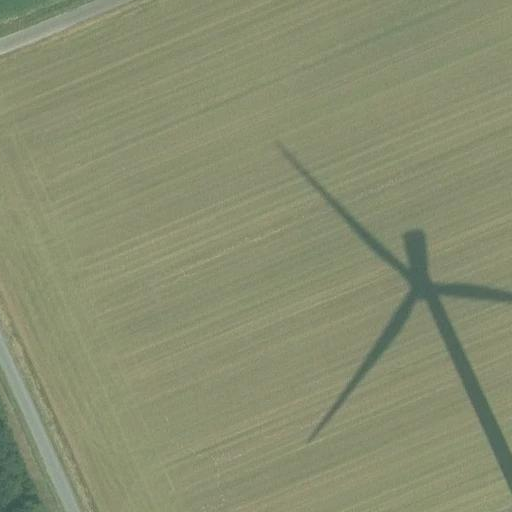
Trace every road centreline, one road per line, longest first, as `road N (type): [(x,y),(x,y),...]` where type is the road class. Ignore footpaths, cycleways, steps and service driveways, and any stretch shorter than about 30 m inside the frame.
road 1 (unclassified): [(70,511),(0,350)]
road 2 (unclassified): [(123,0),(0,50)]
